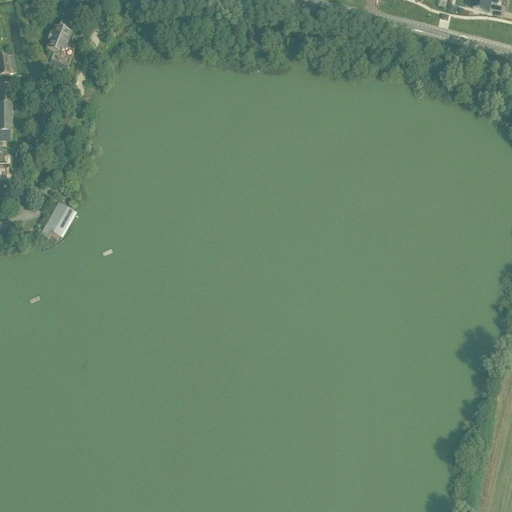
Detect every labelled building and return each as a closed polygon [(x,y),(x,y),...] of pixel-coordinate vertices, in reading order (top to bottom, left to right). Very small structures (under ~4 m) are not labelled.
[(474,0),(472,10),(485,13),(488,3),(497,5),(498,0),(474,0)] [(69,33),(73,23),(63,19),(59,29),(55,28),(46,50),(54,53),(51,61),(68,67),(77,45),(69,43),(72,35),(73,35),(69,33)] [(0,58),(0,73),(0,77),(16,75),(14,57),(0,58)] [(0,106),(12,106),(12,87),(0,86),(0,106)] [(0,106),(0,143),(11,143),(10,133),(13,133),(12,106),(0,106)] [(0,181),(9,181),(9,166),(0,165),(0,181)] [(22,179),(16,179),(17,205),(33,204),(33,188),(28,189),(22,189),(22,179)] [(45,229),(40,238),(45,241),(46,242),(48,243),(49,242),(49,241),(53,234),(62,238),(75,215),(67,211),(58,206),(45,229)]
